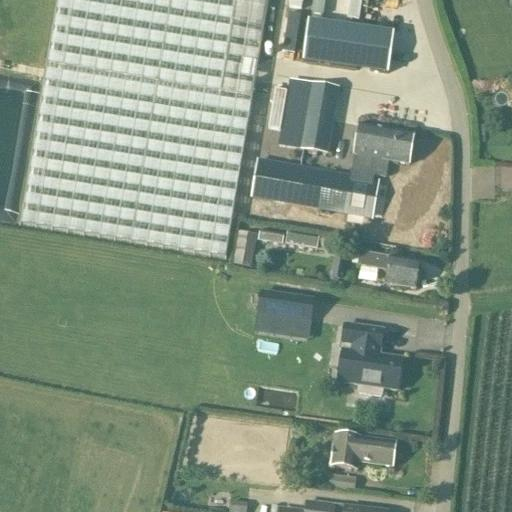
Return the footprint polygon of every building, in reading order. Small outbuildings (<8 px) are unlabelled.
[(56,0),(19,226),(226,260),(268,0),(56,0)] [(292,0),(292,10),(306,11),(306,0),(292,0)] [(386,76),(392,35),(308,23),(303,63),(386,76)] [(313,86),(302,152),(327,156),(338,90),(313,86)] [(353,173),(352,179),(372,183),(373,177),(383,179),(386,163),(408,167),(413,137),(358,128),(354,159),(355,159),(353,173)] [(258,162),(252,199),(348,216),(369,219),(369,218),(367,217),(373,185),(375,185),(375,184),(372,183),(352,179),(258,162)] [(260,232),(258,243),(282,247),(284,236),(260,232)] [(251,270),(256,237),(238,234),(233,267),(251,270)] [(286,235),(284,247),(316,252),(317,241),(286,235)] [(416,285),(418,283),(419,278),(417,275),(419,263),(360,255),(357,268),(386,272),(384,285),(415,289),(416,285)] [(332,262),(328,281),(337,282),(343,283),(346,264),(340,263),(332,262)] [(309,323),(312,302),(261,295),(258,316),(309,323)] [(378,358),(382,333),(344,327),(341,346),(351,347),(350,354),(349,354),(345,386),(358,388),(357,395),(380,399),(381,391),(396,393),(401,362),(378,358)] [(356,464),(391,469),(395,445),(335,437),(330,469),(355,473),(356,464)] [(328,491),(354,494),(356,481),(330,477),(328,491)]
